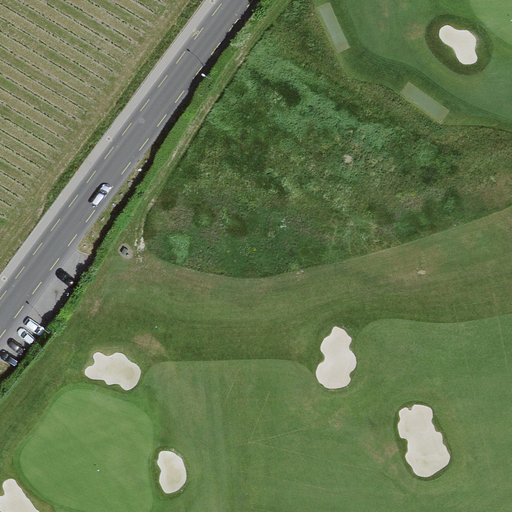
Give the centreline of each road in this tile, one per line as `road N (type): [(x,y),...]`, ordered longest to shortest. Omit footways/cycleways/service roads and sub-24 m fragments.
road 1 (tertiary): [(0,323),(242,0)]
road 2 (track): [(511,76),(454,114),(426,119),(336,62)]
